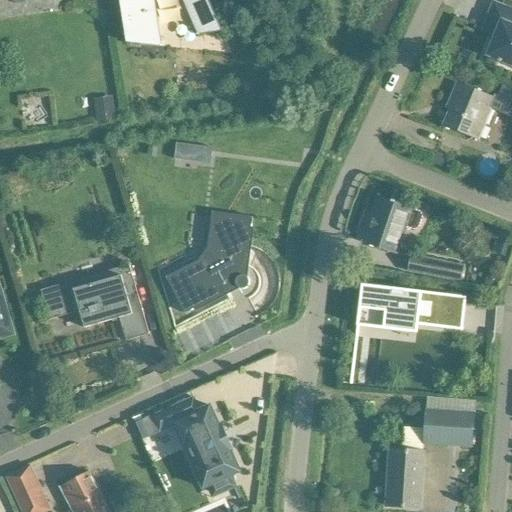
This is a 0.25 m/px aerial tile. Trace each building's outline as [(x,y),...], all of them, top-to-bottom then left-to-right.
[(184,0),(199,34),(196,34),(197,35),(223,31),(208,0),(120,0),(127,43),(164,47),(164,46),(161,45),(153,0),(184,0)] [(511,10),(495,4),(488,20),(501,25),(489,55),(511,64),(511,10)] [(444,125),(478,139),(491,109),(511,117),(511,101),(495,95),(494,98),(458,83),(451,102),(454,103),(444,125)] [(120,101),(104,102),(104,121),(121,120),(120,101)] [(436,151),(432,161),(444,166),(447,156),(436,151)] [(397,254),(406,227),(414,229),(419,226),(422,217),(420,212),(412,209),(394,203),(395,201),(392,200),(391,202),(384,199),(369,244),(397,254)] [(199,261),(166,278),(185,314),(229,291),(229,290),(230,289),(229,288),(230,288),(230,287),(230,286),(234,284),(235,288),(238,290),(241,291),(245,290),(247,288),(249,285),(249,281),(248,278),(245,276),(241,275),(242,269),(243,269),(243,268),(244,268),(245,268),(245,267),(246,267),(253,217),(213,212),(208,248),(199,261)] [(511,244),(504,241),(500,248),(508,252),(511,244)] [(463,267),(451,264),(411,255),(408,271),(459,282),(463,267)] [(130,265),(111,271),(113,278),(74,290),(75,293),(64,296),(61,285),(41,291),(49,320),(80,311),(85,328),(112,320),(111,318),(119,316),(126,341),(149,334),(130,265)] [(487,282),(486,286),(498,289),(501,280),(498,278),(491,278),(487,282)] [(462,330),(466,297),(362,285),(357,326),(417,333),(418,325),(462,330)] [(0,336),(9,334),(0,302),(0,336)] [(194,398),(153,416),(160,431),(174,425),(184,445),(186,444),(195,465),(193,466),(204,489),(213,484),(218,495),(236,487),(231,476),(241,472),(231,451),(233,450),(222,425),(220,426),(210,406),(199,411),(194,398)] [(428,398),(424,444),(473,447),(475,401),(428,398)] [(420,509),(423,452),(390,449),(387,506),(420,509)] [(44,511),(50,509),(44,495),(29,464),(6,475),(23,511),(44,511)] [(106,511),(109,511),(100,493),(89,472),(60,487),(72,511),(106,511)]
